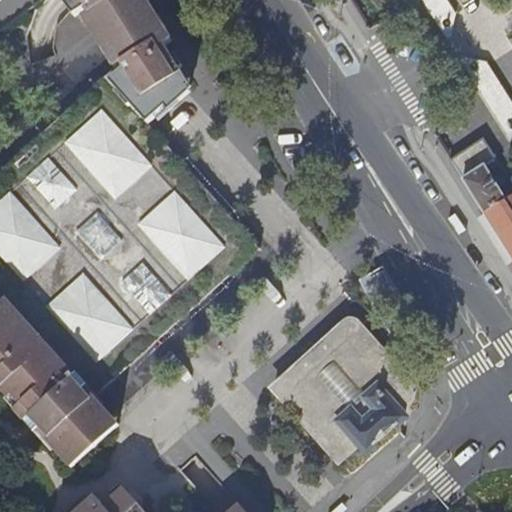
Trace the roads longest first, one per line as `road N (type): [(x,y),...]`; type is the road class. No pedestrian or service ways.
road 1 (primary): [(280,25),(491,420)]
road 2 (primary): [(511,345),(347,107),(280,25)]
road 3 (secondary): [(384,511),(491,420)]
